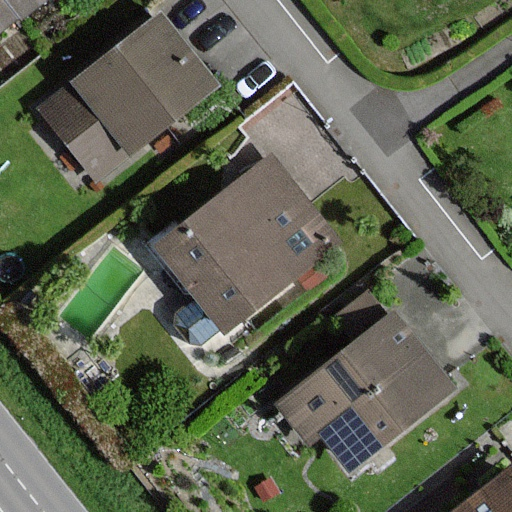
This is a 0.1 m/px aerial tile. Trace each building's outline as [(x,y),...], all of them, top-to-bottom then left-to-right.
[(0,0),(0,29),(23,12),(13,0),(0,0)] [(13,0),(23,12),(39,0),(13,0)] [(213,83),(160,18),(48,108),(101,173),(213,83)] [(228,325),(313,258),(317,221),(271,163),(165,246),(228,325)] [(451,387),(393,317),(284,404),(310,436),(320,428),(351,467),(451,387)] [(511,511),(511,473),(462,511),(511,511)]
